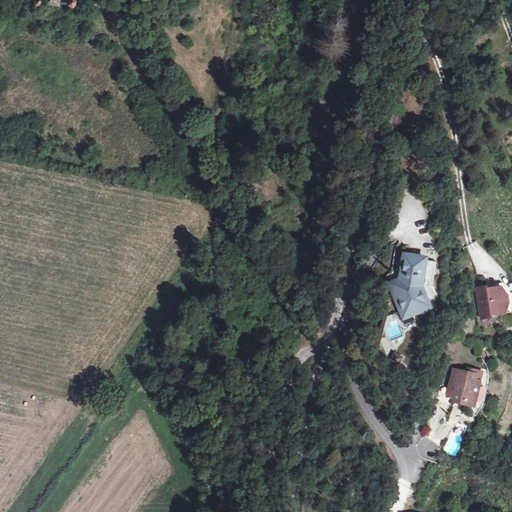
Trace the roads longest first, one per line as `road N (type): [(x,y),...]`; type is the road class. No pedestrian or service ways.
road 1 (unclassified): [(341,297),(418,23)]
road 2 (residential): [(418,23),(442,76),(467,240)]
road 3 (residential): [(341,297),(352,389),(410,468)]
road 4 (unclassified): [(261,511),(292,369),(309,350),(324,347)]
road 5 (residential): [(324,347),(292,511)]
